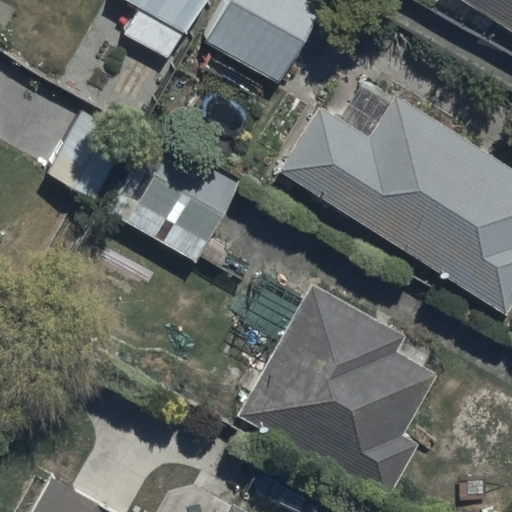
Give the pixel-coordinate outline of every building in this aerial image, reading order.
[(132,0),(119,25),(162,48),(187,0),(132,0)] [(329,0),(220,0),(196,43),(278,90),(329,0)] [(511,0),(447,0),(511,39),(511,0)] [(40,155),(88,183),(128,116),(80,88),(40,155)] [(511,173),(391,95),(362,140),(318,112),(279,172),(503,317),(511,303),(511,173)] [(101,201),(188,247),(229,171),(142,125),(101,201)] [(403,339),(306,287),(232,424),(384,506),(417,445),(398,435),(431,374),(394,354),(403,339)] [(105,511),(46,478),(27,511),(12,502),(5,511),(105,511)]
